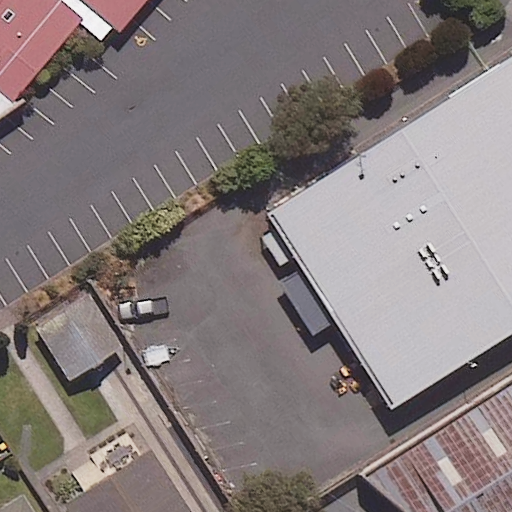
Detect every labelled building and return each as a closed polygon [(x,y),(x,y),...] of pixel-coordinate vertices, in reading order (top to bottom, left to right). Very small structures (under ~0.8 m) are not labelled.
[(0,0),(0,121),(26,104),(20,98),(80,24),(101,43),(115,29),(121,33),(149,0),(0,0)] [(511,64),(269,218),(302,270),(279,284),(314,338),(336,324),(393,413),(511,337),(511,64)] [(121,344),(92,290),(36,320),(64,374),(121,344)] [(511,511),(511,384),(361,480),(398,511),(511,511)] [(191,511),(149,445),(60,502),(66,511),(191,511)] [(0,511),(34,511),(21,491),(0,505),(0,511)]
